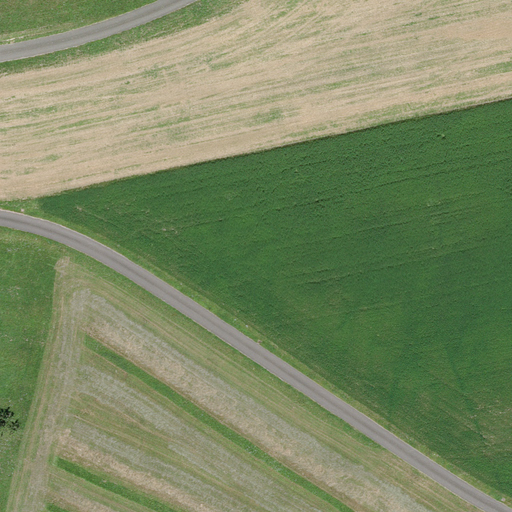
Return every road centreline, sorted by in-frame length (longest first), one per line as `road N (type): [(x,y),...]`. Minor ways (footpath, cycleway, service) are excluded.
road 1 (track): [(0,218),(105,260),(503,511)]
road 2 (track): [(174,0),(123,23),(0,52)]
